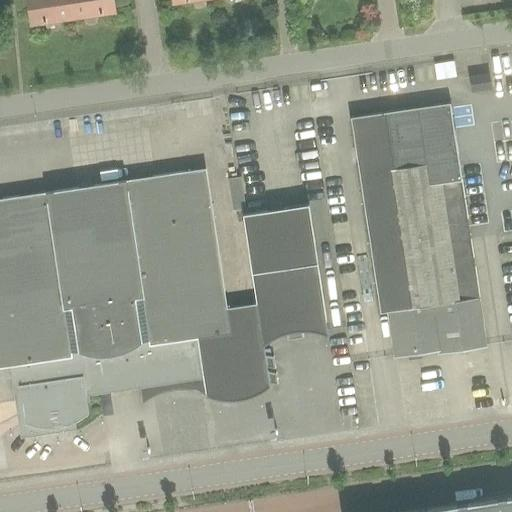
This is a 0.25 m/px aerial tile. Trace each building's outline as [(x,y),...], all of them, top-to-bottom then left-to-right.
[(73,17),(70,0),(27,0),(32,24),(73,17)] [(70,0),(73,17),(115,11),(112,0),(70,0)] [(472,91),(492,88),(489,74),(470,77),(472,91)] [(479,298),(458,159),(450,102),(351,117),(381,313),(389,311),(396,356),(439,349),(440,352),(485,345),(478,298),(479,298)] [(276,368),(274,356),(266,354),(265,346),(270,342),(272,341),(276,339),(282,336),(286,335),(288,334),(289,340),(304,338),(303,332),(310,332),(312,332),(317,333),(321,334),(326,336),(328,337),(328,338),(329,338),(309,205),(243,214),(257,303),(227,308),(213,213),(208,181),(206,169),(0,199),(0,367),(16,365),(19,385),(14,386),(14,387),(19,386),(25,423),(32,426),(39,427),(47,428),(54,428),(61,427),(68,425),(69,431),(70,430),(69,425),(75,422),(78,421),(82,418),(87,415),(89,413),(85,390),(141,382),(142,389),(139,390),(142,407),(143,407),(143,405),(147,403),(148,401),(152,399),(156,397),(160,395),(167,393),(173,392),(178,391),(182,391),(187,391),(191,392),(196,392),(200,394),(206,396),(206,398),(208,398),(208,397),(210,397),(214,399),(218,400),(223,401),(227,401),(234,401),(239,400),(243,400),(245,399),(252,397),(258,395),(264,391),(268,389),(270,387),(270,388),(271,388),(270,383),(279,385),(277,373),(269,372),(268,366),(276,368)] [(233,210),(246,208),(242,177),(228,179),(233,210)] [(511,511),(511,496),(408,511),(511,511)]
